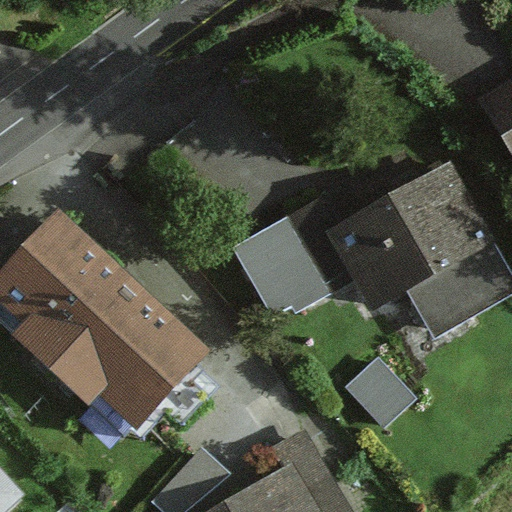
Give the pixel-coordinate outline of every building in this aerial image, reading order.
[(511,95),(486,110),(511,155),(511,95)] [(322,199),(239,247),(284,325),(365,278),(380,305),(412,286),(438,331),(511,288),(511,281),(449,172),(342,234),(322,199)] [(212,364),(59,224),(0,287),(0,314),(140,443),(212,364)] [(351,379),(384,418),(411,395),(378,356),(351,379)] [(348,511),(304,434),(271,454),(281,472),(213,511),(348,511)] [(0,511),(15,511),(20,508),(0,486),(0,511)]
